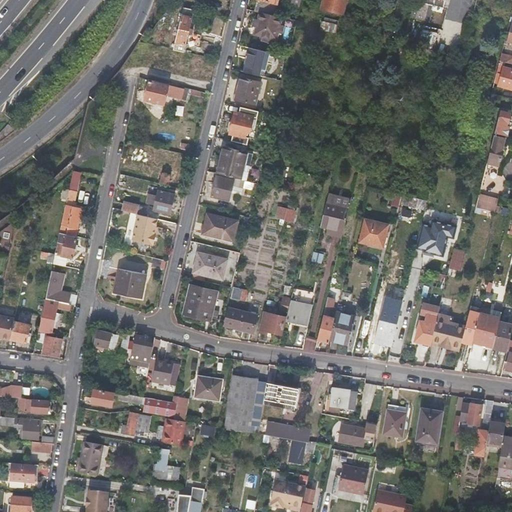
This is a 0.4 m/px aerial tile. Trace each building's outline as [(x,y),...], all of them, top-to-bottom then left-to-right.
[(184,0),(183,7),(193,10),(195,0),(184,0)] [(256,0),(254,10),(260,12),(273,15),(276,3),(277,0),(256,0)] [(413,0),(410,15),(429,20),(432,9),(440,10),(442,0),(413,0)] [(186,43),(193,10),(183,7),(173,50),(176,51),(189,53),(194,54),(196,45),(186,43)] [(273,15),(260,12),(259,20),(255,18),(253,26),(256,27),(255,35),(262,36),(261,40),(269,42),(269,38),(277,40),(278,33),(282,34),(284,26),(280,25),(282,17),(273,15)] [(327,13),(324,22),(340,26),(342,18),(327,13)] [(433,45),(437,32),(421,27),(418,40),(433,45)] [(196,45),(194,55),(203,56),(206,47),(196,45)] [(264,51),(250,48),(244,72),(258,75),(264,51)] [(511,87),(511,69),(503,67),(499,84),(511,87)] [(256,104),(261,83),(240,77),(235,99),(256,104)] [(181,88),(149,80),(144,100),(164,105),(166,95),(179,99),(181,88)] [(187,87),(185,94),(193,96),(195,89),(187,87)] [(178,105),(176,115),(184,116),(185,106),(178,105)] [(509,113),(500,111),(495,132),(506,135),(509,122),(508,121),(508,119),(509,113)] [(249,133),(253,118),(234,113),(229,135),(246,139),(247,133),(249,133)] [(174,140),(175,131),(159,129),(158,138),(174,140)] [(494,135),(487,163),(497,166),(499,159),(501,159),(503,151),(501,151),(504,138),(494,135)] [(224,148),(217,174),(235,179),(240,180),(247,153),(224,148)] [(162,173),(162,184),(171,185),(172,173),(162,173)] [(243,188),(245,181),(240,180),(235,179),(234,181),(217,177),(212,197),(229,201),(233,186),(243,188)] [(447,184),(440,213),(451,216),(457,187),(447,184)] [(77,191),(70,190),(67,200),(75,201),(77,191)] [(152,209),(160,211),(164,192),(157,190),(155,196),(148,194),(146,203),(153,205),(152,209)] [(164,192),(160,211),(170,213),(174,195),(164,192)] [(323,227),(332,229),(340,197),(331,195),(323,227)] [(499,201),(479,196),(476,209),(495,214),(499,201)] [(332,229),(343,232),(351,200),(340,197),(332,229)] [(393,197),(391,206),(399,208),(401,198),(393,197)] [(138,214),(145,216),(147,208),(123,203),(122,210),(138,214)] [(66,206),(60,233),(67,234),(76,236),(82,209),(66,206)] [(295,210),(288,209),(285,220),(293,222),(295,210)] [(440,213),(437,213),(435,224),(459,230),(461,219),(451,216),(440,213)] [(157,219),(145,216),(138,214),(133,239),(151,244),(152,243),(154,243),(156,234),(154,233),(157,219)] [(232,242),(237,222),(207,215),(203,235),(232,242)] [(383,246),(388,224),(366,219),(360,240),(383,246)] [(454,233),(422,226),(416,250),(424,252),(441,256),(448,258),(454,233)] [(66,237),(67,234),(60,233),(55,254),(73,257),(77,239),(66,237)] [(454,248),(451,267),(462,269),(465,250),(454,248)] [(315,252),(312,261),(322,264),(325,255),(315,252)] [(441,256),(424,252),(423,256),(440,260),(441,256)] [(222,279),(227,261),(198,254),(194,273),(222,279)] [(145,274),(118,269),(117,275),(119,275),(115,293),(141,299),(145,274)] [(341,270),(334,269),(324,313),(329,315),(330,310),(331,311),(341,270)] [(210,319),(217,291),(191,285),(184,313),(210,319)] [(233,288),(231,297),(238,299),(241,288),(233,286),(233,288)] [(289,310),(287,320),(309,325),(314,306),(317,292),(295,287),(292,301),(289,310)] [(58,302),(68,304),(70,294),(48,289),(46,299),(58,302)] [(292,301),(285,299),(283,309),(289,310),(292,301)] [(39,330),(52,333),(53,328),(56,313),(57,308),(69,311),(71,304),(68,304),(58,302),(57,303),(48,301),(44,317),(42,317),(39,330)] [(393,345),(403,305),(396,303),(396,304),(390,325),(378,321),(373,340),(393,345)] [(472,343),(492,347),(499,321),(500,318),(489,315),(490,311),(481,308),(480,314),(472,343)] [(254,333),(258,316),(230,309),(226,325),(254,333)] [(472,343),(480,314),(470,311),(466,325),(465,328),(463,338),(462,340),(472,343)] [(282,335),(286,318),(273,315),(264,312),(259,332),(268,334),(269,331),(282,335)] [(356,318),(337,312),(335,319),(330,341),(349,345),(356,318)] [(463,338),(465,328),(449,324),(450,321),(451,316),(438,313),(438,315),(437,320),(435,327),(432,340),(460,347),(462,342),(462,340),(463,338)] [(0,316),(0,338),(10,340),(10,339),(14,321),(14,319),(0,316)] [(317,340),(329,343),(330,341),(335,319),(323,316),(317,340)] [(14,321),(10,339),(26,342),(30,325),(14,321)] [(511,328),(511,324),(499,321),(492,347),(506,351),(509,341),(511,328)] [(419,342),(431,344),(432,340),(435,327),(418,323),(415,336),(420,337),(419,342)] [(104,329),(98,328),(93,348),(104,350),(105,346),(109,347),(112,334),(103,333),(104,329)] [(129,341),(131,334),(125,333),(121,355),(126,356),(129,341)] [(63,339),(42,335),(41,338),(46,339),(43,352),(49,353),(59,356),(63,339)] [(131,357),(131,358),(150,362),(153,347),(144,345),(145,338),(135,336),(134,342),(131,357)] [(460,347),(432,340),(431,344),(459,351),(460,348),(460,347)] [(502,369),(511,371),(511,341),(509,341),(506,351),(506,352),(502,369)] [(428,361),(435,362),(438,348),(431,346),(428,361)] [(176,387),(180,364),(156,359),(152,382),(176,387)] [(249,433),(258,379),(234,375),(225,428),(249,433)] [(223,380),(199,376),(195,397),(220,401),(223,380)] [(267,385),(297,390),(297,392),(300,393),(301,387),(267,382),(267,385)] [(297,390),(267,385),(264,403),(294,408),(297,392),(297,390)] [(337,393),(332,392),(330,405),(353,409),(356,395),(350,394),(350,391),(338,389),(337,393)] [(114,394),(94,390),(92,403),(111,407),(114,394)] [(174,416),(176,403),(173,402),(119,392),(119,396),(124,396),(123,401),(145,405),(143,411),(174,416)] [(494,397),(486,395),(485,408),(492,409),(494,401),(494,397)] [(173,402),(176,403),(174,416),(174,419),(183,421),(187,399),(174,397),(173,402)] [(49,402),(26,400),(25,411),(48,413),(49,402)] [(389,404),(388,410),(406,413),(404,425),(406,426),(410,408),(389,404)] [(470,405),(462,404),(459,422),(467,423),(467,424),(478,426),(481,406),(471,404),(470,405)] [(442,412),(422,409),(418,439),(437,442),(442,412)] [(406,413),(388,410),(383,433),(402,436),(403,428),(406,428),(406,426),(404,425),(406,413)] [(138,416),(138,414),(130,413),(128,427),(123,426),(122,431),(124,432),(124,433),(135,435),(135,430),(138,416)] [(40,420),(0,415),(0,425),(14,426),(14,425),(24,425),(23,439),(39,439),(40,420)] [(153,419),(138,416),(135,430),(151,433),(153,419)] [(174,419),(168,418),(167,426),(165,439),(164,442),(182,445),(185,421),(183,421),(174,419)] [(307,443),(310,443),(312,430),(268,422),(265,435),(270,436),(293,440),(307,443)] [(489,433),(487,443),(503,445),(504,438),(506,424),(490,422),(489,433)] [(202,424),(200,437),(211,439),(213,426),(202,424)] [(366,428),(342,424),(339,441),(363,445),(366,428)] [(458,431),(455,451),(460,452),(461,442),(463,442),(464,432),(458,431)] [(475,456),(485,458),(487,443),(489,433),(479,432),(475,456)] [(511,438),(504,438),(503,445),(498,479),(511,480),(511,438)] [(304,455),(307,443),(293,440),(290,460),(303,462),(304,455)] [(97,475),(102,444),(83,441),(78,472),(97,475)] [(53,444),(41,443),(32,442),(32,451),(52,452),(53,444)] [(310,443),(307,443),(304,455),(314,457),(317,445),(310,443)] [(12,464),(11,481),(23,482),(34,482),(35,466),(12,464)] [(180,469),(154,465),(153,477),(178,481),(180,469)] [(368,473),(339,468),(335,490),(363,495),(368,473)] [(301,508),(306,486),(276,479),(270,504),(283,508),(284,504),(301,508)] [(23,482),(11,481),(10,488),(23,489),(23,482)] [(200,511),(205,490),(192,487),(191,495),(179,494),(177,511),(200,511)] [(511,490),(496,495),(494,510),(511,504),(511,490)] [(107,511),(108,493),(89,491),(88,499),(87,499),(86,509),(87,509),(87,511),(107,511)] [(306,491),(301,511),(306,511),(309,499),(317,500),(318,494),(306,491)] [(377,491),(373,511),(411,511),(413,505),(407,504),(408,497),(377,491)] [(9,506),(8,511),(31,511),(33,500),(12,498),(12,506),(9,506)] [(249,511),(254,511),(257,501),(252,500),(249,511)]
